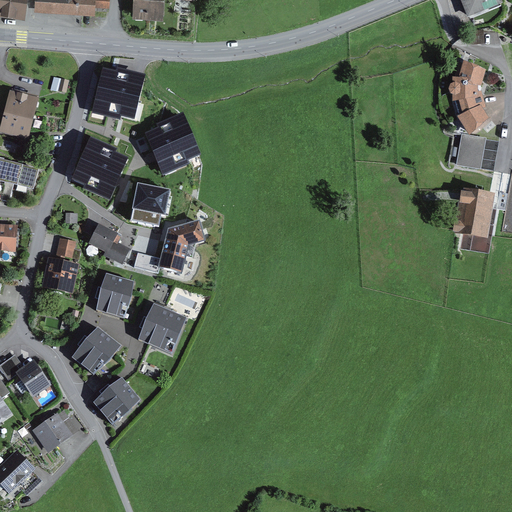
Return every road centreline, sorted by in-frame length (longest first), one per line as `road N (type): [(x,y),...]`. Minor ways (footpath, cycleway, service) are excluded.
road 1 (unclassified): [(91,43),(254,46),(393,0)]
road 2 (residential): [(91,43),(74,127),(42,215)]
road 3 (residential): [(19,331),(54,362),(99,436)]
